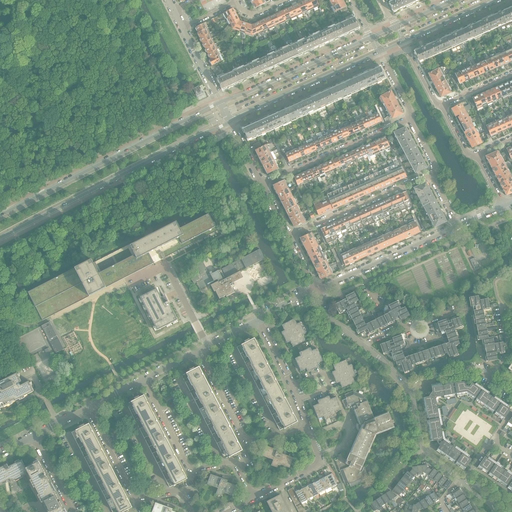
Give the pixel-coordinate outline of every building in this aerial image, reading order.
[(265,3),(263,0),(257,0),(252,3),(253,5),(253,6),(253,8),(255,8),(265,3)] [(313,9),(309,0),(305,0),(303,1),(310,17),(312,16),(310,13),(311,12),(310,10),(313,9)] [(320,8),(317,1),(316,0),(309,0),(313,9),(317,7),(318,9),(319,9),(320,12),(322,12),(320,8)] [(346,6),(345,4),(344,4),(342,0),(333,0),(329,2),(334,13),(340,10),(346,7),(345,6),(346,6)] [(392,2),(389,3),(392,11),(393,12),(394,12),(397,11),(397,10),(400,9),(400,10),(401,9),(402,9),(402,8),(405,7),(406,7),(409,6),(406,0),(393,0),(392,1),(392,2)] [(310,17),(303,1),(297,4),(302,14),(306,12),(307,14),(308,14),(309,17),(310,17)] [(302,14),(297,4),(292,7),(297,16),(302,14)] [(297,16),(292,7),(286,9),(291,19),(297,16)] [(236,14),(233,8),(223,13),(226,19),(236,14)] [(291,19),(286,9),(281,12),(285,22),(291,19)] [(511,19),(507,10),(506,9),(503,10),(504,11),(501,12),(498,13),(498,14),(496,15),(495,14),(492,15),(493,16),(492,16),(497,27),(511,19)] [(285,22),(281,12),(275,14),(280,24),(285,22)] [(231,23),(239,19),(236,14),(226,19),(229,25),(231,23)] [(280,24),(275,14),(270,17),(274,27),(280,24)] [(357,25),(355,21),(356,21),(355,18),(355,19),(354,18),(354,17),(353,17),(352,14),(345,18),(346,20),(343,22),(339,24),(339,23),(338,24),(343,35),(344,35),(347,34),(347,33),(349,32),(350,33),(352,31),(353,31),(355,30),(356,30),(358,29),(358,28),(359,28),(358,27),(359,27),(358,25),(357,25)] [(497,27),(492,16),(491,17),(491,16),(488,17),(488,18),(486,19),(482,20),(483,21),(480,22),(480,21),(477,22),(477,23),(476,23),(481,34),(497,27)] [(274,27),(270,17),(264,19),(269,29),(274,27)] [(240,30),(243,22),(242,22),(240,21),(239,19),(231,23),(233,28),(240,30)] [(269,29),(264,19),(259,22),(266,37),(267,37),(265,33),(266,33),(265,31),(269,29)] [(245,32),(248,24),(243,22),(240,30),(239,32),(245,34),(246,32),(245,32)] [(253,25),(257,32),(258,34),(261,33),(264,40),(266,39),(266,37),(259,22),(253,25)] [(208,28),(205,23),(196,27),(196,28),(195,29),(196,31),(197,31),(198,32),(207,28),(208,28)] [(481,34),(476,23),(476,24),(475,23),(473,24),(473,25),(470,26),(467,27),(467,28),(465,29),(464,28),(461,29),(462,30),(461,30),(466,41),(474,37),(475,39),(482,36),(481,34)] [(257,32),(253,25),(251,25),(249,24),(248,24),(245,32),(246,32),(252,34),(257,32)] [(343,35),(338,24),(338,25),(335,26),(334,26),(328,28),(328,29),(324,31),(324,30),(323,30),(328,42),(329,41),(329,42),(332,41),(332,40),(334,39),(335,39),(338,38),(337,38),(340,37),(340,36),(340,37),(343,36),(343,35)] [(207,28),(198,32),(197,33),(198,33),(197,34),(198,36),(199,36),(200,38),(210,33),(207,28)] [(328,42),(323,30),(323,31),(323,32),(319,33),(319,32),(312,35),(313,36),(309,38),(308,37),(313,48),(314,48),(314,49),(317,48),(317,47),(319,46),(323,45),(322,44),(324,43),(324,44),(325,43),(325,44),(328,43),(328,42)] [(466,41),(461,30),(460,31),(460,30),(457,31),(457,32),(455,33),(451,34),(452,35),(449,36),(449,35),(446,36),(446,37),(450,47),(450,48),(451,50),(459,46),(458,44),(466,41)] [(212,39),(210,33),(200,38),(200,39),(201,42),(202,42),(203,44),(212,39)] [(313,48),(308,37),(307,38),(308,38),(304,40),(304,39),(297,42),(298,43),(294,45),(293,44),(298,55),(299,55),(299,56),(302,55),(302,54),(302,53),(304,53),(307,52),(307,51),(309,50),(310,50),(310,51),(313,50),(313,49),(313,48)] [(450,47),(446,37),(445,38),(444,37),(442,38),(442,39),(439,40),(436,41),(436,42),(434,43),(433,42),(430,43),(431,44),(430,44),(435,54),(442,51),(443,53),(444,53),(443,51),(450,48),(450,47)] [(215,44),(212,39),(203,44),(202,45),(203,47),(204,47),(205,49),(215,44)] [(218,49),(222,47),(222,46),(219,47),(219,46),(217,47),(215,44),(205,49),(206,49),(205,50),(206,52),(207,52),(208,54),(218,49)] [(298,55),(293,44),(292,44),(293,45),(289,47),(289,46),(282,49),(282,50),(279,52),(278,51),(283,62),(284,62),(284,63),(287,61),(286,61),(287,60),(289,59),(289,60),(292,58),(294,57),(295,57),(295,58),(298,56),(297,56),(298,55)] [(435,54),(430,44),(429,45),(429,44),(426,45),(426,46),(424,47),(421,48),(421,49),(418,50),(418,49),(415,50),(415,51),(414,51),(415,52),(414,53),(415,55),(416,54),(419,61),(426,58),(427,60),(428,60),(427,58),(435,54)] [(220,55),(218,49),(208,54),(208,55),(209,57),(210,57),(211,59),(219,55),(220,55)] [(283,62),(278,51),(277,49),(269,52),(270,54),(267,56),(267,57),(264,58),(263,57),(263,58),(268,69),(269,70),(272,68),(271,67),(272,67),(274,66),(274,67),(277,66),(277,65),(279,64),(280,64),(280,65),(283,63),(282,62),(283,62)] [(508,59),(508,58),(505,52),(501,54),(503,60),(503,61),(504,64),(505,65),(509,63),(508,63),(509,62),(508,59)] [(503,61),(503,60),(501,54),(495,56),(499,67),(500,67),(504,66),(503,65),(504,64),(503,61)] [(221,61),(219,55),(211,59),(209,60),(209,61),(210,63),(212,66),(214,64),(221,61)] [(499,67),(495,56),(490,58),(493,64),(493,65),(494,69),(495,69),(499,68),(498,67),(499,67)] [(268,69),(263,58),(262,58),(263,59),(259,61),(258,60),(252,63),(249,65),(248,64),(248,65),(253,76),(253,75),(254,76),(257,75),(256,74),(257,74),(259,73),(259,74),(262,72),(264,71),(265,71),(268,70),(267,69),(268,69)] [(493,65),(493,64),(490,58),(485,61),(488,67),(487,67),(489,71),(489,72),(494,70),(493,69),(494,69),(493,65)] [(488,67),(485,61),(481,63),(483,69),(484,73),(485,73),(487,72),(489,71),(487,67),(488,67)] [(483,69),(481,63),(475,65),(478,71),(479,75),(480,75),(482,74),(484,73),(483,69)] [(253,76),(248,65),(247,65),(247,66),(243,67),(237,69),(237,70),(233,72),(233,71),(232,71),(238,83),(238,82),(239,83),(241,82),(241,81),(242,81),(244,80),(247,79),(247,78),(249,77),(249,78),(249,77),(250,78),(252,77),(252,76),(253,76)] [(478,71),(475,65),(470,67),(473,73),(473,74),(474,77),(475,77),(475,78),(477,77),(477,76),(479,75),(478,71)] [(377,82),(385,78),(384,77),(385,77),(384,74),(383,74),(382,71),(382,70),(381,68),(380,68),(380,67),(379,68),(378,67),(375,68),(376,69),(373,70),(372,69),(371,70),(369,71),(370,72),(367,73),(366,72),(364,73),(364,74),(363,75),(368,86),(375,82),(376,84),(377,83),(377,82)] [(473,74),(473,73),(470,67),(465,69),(468,76),(469,79),(470,79),(470,80),(473,79),(472,78),(474,77),(473,74)] [(446,84),(442,76),(438,68),(433,71),(428,74),(436,90),(446,84)] [(468,76),(465,69),(460,72),(463,78),(464,82),(465,81),(465,82),(467,81),(467,80),(469,79),(468,76)] [(238,83),(232,71),(232,72),(232,73),(228,74),(228,73),(221,76),(222,77),(218,79),(218,80),(219,83),(219,82),(221,86),(220,87),(221,89),(222,89),(223,89),(223,90),(226,89),(226,88),(226,87),(228,87),(229,87),(232,86),(232,85),(234,84),(235,85),(237,84),(237,83),(238,83)] [(463,78),(460,72),(455,74),(455,75),(457,80),(458,82),(459,84),(460,83),(460,84),(462,83),(462,82),(464,82),(463,78)] [(368,86),(363,75),(361,75),(361,74),(358,76),(359,77),(356,78),(355,77),(352,79),(353,79),(350,81),(349,80),(346,81),(347,82),(346,82),(351,94),(358,90),(359,92),(360,91),(360,89),(368,86)] [(351,94),(346,82),(344,83),(344,82),(341,83),(342,84),(339,86),(338,85),(335,86),(335,87),(333,88),(332,87),(329,89),(330,90),(328,90),(333,101),(341,98),(342,99),(343,99),(343,97),(351,94)] [(511,94),(511,90),(509,83),(508,83),(508,82),(505,84),(503,85),(508,96),(511,94)] [(451,93),(446,84),(436,90),(441,97),(451,93)] [(508,96),(503,85),(499,86),(500,87),(498,87),(502,97),(503,99),(508,96)] [(201,93),(200,90),(198,86),(193,89),(197,96),(204,92),(201,93)] [(502,97),(498,87),(497,88),(497,87),(495,88),(495,89),(493,89),(497,99),(502,97)] [(497,99),(493,89),(492,90),(492,89),(489,90),(490,91),(488,92),(492,101),(493,103),(495,102),(495,100),(497,99)] [(333,101),(328,90),(327,91),(327,90),(324,91),(324,92),(321,93),(318,94),(318,95),(315,96),(315,95),(312,96),(313,97),(311,98),(316,109),(324,106),(325,107),(326,106),(326,105),(333,101)] [(399,106),(395,100),(391,91),(386,94),(382,96),(381,94),(380,94),(381,97),(389,112),(399,106)] [(492,101),(488,92),(487,92),(487,91),(484,93),(485,93),(483,94),(487,104),(488,106),(493,104),(492,102),(492,101)] [(487,104),(483,94),(482,94),(479,95),(478,96),(482,106),(487,104)] [(482,106),(478,96),(477,97),(477,96),(474,97),(475,98),(472,99),(476,108),(477,108),(478,111),(480,110),(483,108),(482,106)] [(316,109),(311,98),(310,98),(307,99),(307,100),(304,101),(304,100),(302,101),(301,102),(298,104),(298,103),(295,104),(295,105),(294,106),(299,117),(307,113),(307,115),(309,114),(308,113),(316,109)] [(465,112),(460,103),(459,103),(454,106),(454,107),(451,109),(455,117),(465,112)] [(299,117),(294,106),(293,106),(293,105),(290,106),(290,107),(287,109),(287,108),(284,109),(284,110),(281,111),(278,112),(278,113),(277,113),(282,125),(290,121),(290,122),(291,122),(292,122),(291,120),(299,117)] [(403,114),(399,106),(389,112),(390,115),(386,117),(385,118),(384,119),(385,122),(392,119),(403,114)] [(376,123),(372,114),(369,116),(367,113),(366,113),(366,112),(365,113),(367,117),(371,126),(373,125),(374,126),(375,125),(376,124),(376,123)] [(382,122),(381,120),(380,118),(379,116),(378,113),(378,112),(372,114),(376,123),(378,123),(379,123),(382,122)] [(470,121),(471,121),(468,117),(465,112),(455,117),(463,132),(473,127),(476,126),(474,122),(471,124),(470,121)] [(282,125),(277,113),(276,114),(275,113),(273,114),(273,115),(270,116),(267,117),(267,118),(264,119),(264,118),(261,119),(261,120),(260,121),(265,132),(273,129),(273,130),(275,130),(274,128),(282,125)] [(371,126),(367,117),(363,118),(362,116),(362,117),(361,115),(359,115),(361,119),(365,129),(367,128),(368,128),(370,127),(371,126)] [(365,129),(361,119),(358,121),(357,119),(356,119),(355,117),(354,118),(356,122),(360,131),(362,130),(363,131),(365,130),(365,129)] [(509,123),(507,117),(502,119),(504,125),(505,125),(506,129),(508,128),(508,129),(511,127),(511,126),(510,123),(509,123)] [(504,125),(502,119),(497,122),(499,127),(500,128),(501,131),(503,130),(503,131),(507,130),(506,129),(505,125),(504,125)] [(265,132),(260,121),(259,121),(258,121),(256,122),(256,123),(253,124),(253,123),(252,124),(250,125),(247,127),(247,126),(244,127),(244,128),(243,129),(243,130),(244,133),(244,132),(246,136),(245,136),(247,139),(248,140),(256,137),(256,138),(258,137),(257,136),(265,132)] [(360,131),(356,122),(352,123),(352,121),(349,122),(350,124),(354,134),(356,133),(357,133),(359,132),(360,131)] [(354,134),(350,124),(347,125),(346,123),(345,124),(344,122),(343,122),(345,126),(349,136),(351,135),(352,136),(353,135),(354,134)] [(499,127),(497,122),(492,124),(494,129),(495,130),(496,133),(498,132),(499,133),(502,132),(501,131),(500,128),(499,127)] [(494,129),(492,124),(486,126),(487,127),(487,128),(488,130),(488,131),(489,132),(490,133),(491,138),(495,136),(495,135),(497,134),(496,133),(495,130),(494,129)] [(349,136),(345,126),(339,129),(344,138),(345,138),(346,138),(348,137),(348,136),(349,136)] [(344,138),(339,129),(336,130),(335,128),(335,129),(334,127),(332,127),(334,131),(338,141),(340,140),(341,140),(343,140),(343,139),(344,138)] [(412,140),(408,133),(405,127),(393,132),(396,139),(398,142),(399,142),(401,146),(412,140)] [(482,143),(478,137),(479,137),(477,132),(476,133),(473,127),(463,132),(472,148),(478,145),(482,143)] [(338,141),(334,131),(331,133),(330,131),(329,131),(328,129),(327,130),(329,133),(333,143),(334,142),(335,143),(337,142),(338,141)] [(333,143),(329,133),(323,136),(327,145),(329,145),(330,145),(332,144),(332,143),(333,143)] [(327,145),(323,136),(320,137),(319,136),(318,136),(317,134),(316,134),(318,138),(317,138),(322,148),(323,147),(325,147),(326,147),(327,146),(327,145)] [(322,148),(317,138),(315,139),(314,138),(313,138),(312,136),(310,137),(311,139),(312,141),(316,150),(318,149),(319,150),(321,149),(321,148),(322,148)] [(386,139),(385,137),(384,137),(382,137),(382,139),(380,139),(381,141),(382,143),(381,144),(382,146),(383,145),(385,150),(390,148),(389,146),(388,143),(387,141),(386,139)] [(316,150),(312,141),(311,139),(307,141),(307,139),(305,139),(307,143),(306,143),(310,153),(313,152),(314,152),(315,151),(316,150)] [(385,150),(383,145),(382,146),(381,144),(382,143),(381,141),(380,139),(378,140),(377,139),(376,140),(375,141),(380,152),(385,150)] [(420,155),(416,148),(412,140),(401,146),(403,150),(403,151),(406,158),(407,157),(409,160),(420,155)] [(380,152),(375,141),(375,142),(374,141),(372,142),(371,143),(370,144),(370,145),(370,146),(371,147),(372,148),(373,150),(372,150),(375,157),(376,157),(375,155),(380,152)] [(310,153),(306,143),(301,145),(305,155),(307,154),(308,154),(310,154),(310,153)] [(375,157),(372,150),(373,150),(372,148),(371,147),(370,146),(370,145),(370,144),(368,144),(367,144),(365,145),(365,146),(370,160),(371,160),(371,159),(375,157)] [(273,160),(269,153),(266,145),(262,147),(256,150),(263,165),(273,160)] [(305,155),(301,145),(296,148),(300,157),(302,156),(303,157),(305,156),(305,155)] [(370,160),(365,146),(362,147),(360,147),(359,148),(364,160),(364,159),(363,157),(367,156),(369,161),(370,160)] [(294,160),(290,150),(285,153),(284,152),(283,152),(282,150),(281,147),(280,148),(284,156),(285,158),(287,157),(289,162),(291,161),(292,161),(294,161),(294,160)] [(300,157),(296,148),(290,150),(294,160),(296,159),(297,159),(299,158),(300,157)] [(364,160),(359,148),(357,149),(356,149),(354,150),(354,151),(359,162),(358,160),(361,158),(362,160),(364,160)] [(359,162),(354,151),(352,152),(351,151),(349,152),(348,153),(352,162),(356,161),(357,163),(359,162)] [(503,163),(500,156),(497,151),(485,156),(492,169),(503,163)] [(352,162),(348,153),(346,154),(345,154),(343,155),(343,156),(348,168),(348,167),(347,165),(352,162)] [(427,167),(423,160),(420,155),(409,160),(411,165),(410,165),(415,173),(426,168),(427,167)] [(348,168),(343,156),(341,157),(340,156),(338,157),(338,158),(337,158),(341,167),(342,167),(343,170),(348,168)] [(341,167),(337,158),(335,159),(334,158),(333,159),(332,160),(332,161),(336,170),(341,167)] [(279,169),(277,165),(276,166),(273,160),(263,165),(267,174),(279,169)] [(336,170),(332,161),(330,161),(329,161),(327,162),(327,163),(326,163),(331,174),(332,174),(331,172),(336,170)] [(400,164),(399,162),(394,165),(401,179),(406,177),(405,175),(404,173),(403,171),(402,169),(401,166),(400,164)] [(331,174),(326,163),(325,164),(324,163),(322,164),(321,165),(326,176),(331,174)] [(511,177),(507,170),(503,163),(492,169),(500,184),(511,177)] [(326,176),(321,165),(319,166),(318,166),(316,167),(316,168),(321,181),(322,181),(321,179),(326,176)] [(401,179),(394,165),(389,167),(395,182),(401,179)] [(395,182),(389,167),(384,169),(390,184),(395,182)] [(321,181),(316,168),(314,169),(313,168),(311,169),(310,170),(315,181),(315,179),(317,178),(319,182),(321,181)] [(390,184),(384,169),(378,172),(385,186),(390,184)] [(315,181),(310,170),(308,171),(307,171),(305,171),(305,172),(304,173),(308,182),(312,180),(313,182),(315,181)] [(385,186),(378,172),(373,174),(380,189),(385,186)] [(308,182),(304,173),(303,173),(302,173),(300,174),(300,175),(299,175),(303,184),(308,182)] [(380,189),(373,174),(368,176),(375,191),(380,189)] [(303,184),(299,175),(297,176),(296,175),(295,176),(294,177),(298,186),(303,184)] [(375,191),(368,176),(363,179),(370,193),(375,191)] [(511,192),(511,179),(511,177),(500,184),(506,196),(507,195),(511,192)] [(370,193),(363,179),(358,181),(364,195),(370,193)] [(288,187),(285,180),(273,185),(277,193),(288,187)] [(364,195),(358,181),(353,183),(359,198),(364,195)] [(359,198),(353,183),(347,186),(354,200),(359,198)] [(432,195),(428,187),(426,183),(413,188),(416,194),(417,197),(419,196),(421,200),(432,195)] [(354,200),(347,186),(342,188),(349,202),(354,200)] [(297,205),(295,200),(288,187),(277,193),(286,210),(297,205)] [(307,199),(325,191),(324,188),(306,196),(307,199)] [(349,202),(342,188),(337,190),(343,205),(349,202)] [(343,205),(337,190),(332,192),(338,207),(343,205)] [(407,191),(406,191),(405,192),(409,200),(411,206),(413,209),(414,208),(411,200),(407,191)] [(338,207),(332,192),(326,195),(327,196),(333,209),(338,207)] [(409,200),(405,192),(400,194),(403,200),(406,208),(411,206),(409,200)] [(105,196),(104,194),(93,199),(94,202),(105,196)] [(406,208),(403,200),(400,194),(395,196),(397,200),(401,210),(406,208)] [(440,209),(435,201),(432,195),(421,200),(423,205),(422,205),(425,211),(426,211),(429,215),(440,209)] [(333,209),(327,196),(313,202),(315,206),(314,206),(319,215),(333,209)] [(401,210),(397,200),(395,196),(389,199),(390,200),(396,213),(401,210)] [(396,213),(390,200),(389,199),(384,201),(390,215),(396,213)] [(390,215),(384,201),(379,203),(385,218),(390,215)] [(385,218),(379,203),(373,206),(380,220),(385,218)] [(305,222),(301,213),(297,205),(286,210),(294,226),(305,222)] [(380,220),(373,206),(368,208),(375,222),(380,220)] [(375,222),(368,208),(363,210),(369,224),(375,222)] [(446,222),(443,215),(440,209),(429,215),(431,219),(430,220),(431,223),(434,227),(446,222)] [(369,224),(363,210),(358,213),(364,227),(369,224)] [(364,227),(358,213),(352,215),(359,229),(364,227)] [(58,277),(28,292),(33,302),(42,320),(122,279),(135,273),(153,264),(154,263),(151,258),(155,256),(159,254),(161,259),(165,258),(165,257),(173,254),(190,245),(217,231),(215,227),(209,214),(202,217),(180,228),(178,224),(176,222),(176,220),(152,232),(145,236),(137,240),(129,244),(117,250),(97,261),(93,262),(92,259),(58,277)] [(359,229),(352,215),(347,217),(354,231),(359,229)] [(354,231),(347,217),(342,219),(348,234),(354,231)] [(348,234),(342,219),(337,222),(343,236),(348,234)] [(343,236),(337,222),(332,224),(338,238),(343,236)] [(418,229),(417,227),(417,226),(416,224),(415,222),(400,229),(405,239),(419,232),(419,231),(418,229)] [(338,238),(332,224),(326,226),(333,241),(338,238)] [(333,241),(326,226),(321,229),(321,231),(322,232),(323,234),(323,235),(324,237),(325,238),(325,240),(326,241),(327,243),(333,241)] [(405,239),(400,229),(385,235),(390,245),(405,239)] [(318,246),(314,239),(311,233),(300,238),(307,252),(318,246)] [(390,245),(385,235),(370,242),(375,252),(390,245)] [(375,252),(370,242),(356,249),(360,259),(375,252)] [(325,260),(323,256),(326,254),(326,253),(327,252),(326,251),(323,252),(321,253),(318,246),(307,252),(310,258),(311,259),(311,260),(314,266),(325,261),(325,260)] [(360,259),(356,249),(341,255),(341,256),(342,257),(342,259),(343,261),(344,263),(345,265),(345,266),(360,259)] [(229,255),(191,275),(196,285),(196,284),(206,302),(221,294),(222,295),(241,286),(240,284),(235,273),(237,272),(229,255)] [(475,258),(470,260),(475,270),(480,268),(475,258)] [(329,268),(330,267),(333,265),(334,265),(333,263),(329,264),(327,265),(325,261),(314,266),(317,272),(318,273),(318,274),(321,279),(332,274),(329,268)] [(141,298),(139,299),(141,303),(143,302),(145,307),(143,308),(145,312),(147,311),(149,315),(147,316),(149,320),(151,319),(155,326),(153,327),(155,331),(157,330),(166,326),(167,328),(171,326),(170,324),(172,323),(173,325),(177,323),(176,321),(177,320),(168,302),(168,301),(163,303),(161,298),(161,297),(156,289),(140,297),(141,298)] [(358,310),(354,303),(358,301),(354,292),(345,296),(347,300),(344,302),(343,300),(334,304),(339,314),(340,314),(339,314),(339,313),(347,309),(350,314),(358,310)] [(385,307),(388,297),(385,296),(382,306),(371,311),(374,318),(377,317),(374,312),(385,307)] [(483,309),(489,307),(489,304),(489,303),(488,299),(479,300),(478,296),(469,298),(470,307),(475,306),(476,310),(473,310),(475,319),(474,320),(474,319),(474,320),(484,318),(483,309)] [(401,309),(397,301),(398,301),(398,300),(396,301),(388,305),(392,311),(383,315),(388,324),(396,320),(395,317),(399,316),(401,320),(409,316),(405,307),(401,309)] [(370,315),(364,302),(362,303),(367,313),(362,316),(363,318),(370,315)] [(363,321),(358,310),(350,314),(359,333),(357,333),(358,334),(367,329),(365,325),(363,320),(363,321)] [(388,324),(383,315),(375,319),(365,325),(367,329),(370,334),(369,333),(388,324)] [(463,327),(460,317),(451,320),(451,322),(447,324),(446,319),(437,322),(440,331),(445,330),(446,333),(442,335),(441,333),(439,333),(438,332),(436,332),(437,336),(439,335),(440,337),(442,336),(443,339),(447,337),(447,338),(456,335),(454,329),(462,326),(463,328),(463,327)] [(496,331),(495,327),(486,329),(486,327),(495,325),(494,321),(492,322),(493,323),(486,325),(484,318),(474,320),(475,319),(479,340),(478,340),(477,340),(483,339),(488,338),(487,331),(494,330),(494,332),(496,331)] [(306,334),(300,322),(297,324),(294,319),(293,319),(282,325),(282,326),(284,330),(282,332),(282,333),(287,342),(288,343),(290,341),(292,346),(294,346),(305,341),(302,335),(306,334)] [(42,325),(41,326),(43,329),(44,329),(49,339),(48,340),(50,343),(56,353),(64,349),(58,339),(57,335),(56,336),(51,325),(50,321),(49,322),(42,325)] [(405,349),(401,350),(400,345),(404,344),(401,335),(392,338),(394,342),(390,343),(389,341),(380,344),(383,355),(384,355),(383,353),(392,350),(394,357),(403,354),(402,353),(408,351),(410,346),(408,340),(406,341),(407,344),(405,349)] [(458,353),(455,345),(459,344),(456,335),(447,338),(449,342),(436,347),(439,355),(448,352),(449,357),(458,353)] [(505,353),(504,348),(504,347),(504,346),(503,346),(501,335),(499,336),(500,342),(494,344),(493,337),(488,338),(483,339),(487,361),(486,361),(486,362),(497,360),(495,353),(504,351),(504,352),(504,353),(505,353)] [(262,353),(259,347),(254,338),(250,340),(249,339),(244,341),(245,343),(237,347),(245,363),(262,353)] [(439,355),(436,347),(417,353),(420,362),(439,355)] [(318,367),(318,366),(317,363),(322,361),(322,360),(317,349),(316,349),(312,351),(311,348),(309,348),(300,352),(299,354),(300,356),(296,358),(295,359),(300,370),(301,371),(306,369),(307,371),(308,371),(318,367)] [(272,372),(268,366),(262,353),(245,363),(254,381),(272,372)] [(413,369),(411,365),(420,362),(417,353),(404,358),(403,354),(394,357),(395,361),(397,365),(398,365),(398,366),(399,365),(399,364),(401,364),(404,372),(413,369)] [(355,375),(354,370),(352,365),(350,364),(348,365),(346,361),(345,360),(334,365),(333,366),(335,370),(333,371),(332,373),(335,379),(336,384),(340,382),(341,387),(343,387),(354,383),(354,382),(353,377),(355,376),(355,375)] [(207,382),(204,376),(199,366),(195,369),(194,367),(189,370),(190,371),(182,376),(190,391),(207,382)] [(280,387),(277,381),(272,372),(254,381),(262,396),(280,387)] [(0,408),(27,395),(34,391),(29,381),(19,386),(18,383),(21,381),(17,373),(0,381),(0,395),(0,396),(0,395),(0,408)] [(466,392),(467,386),(466,386),(465,381),(442,385),(444,396),(461,392),(461,393),(466,392)] [(217,400),(213,394),(207,382),(190,391),(199,409),(217,400)] [(491,396),(483,390),(482,390),(472,383),(469,386),(467,386),(466,392),(470,395),(470,394),(485,405),(491,396)] [(439,397),(444,396),(442,385),(436,386),(431,387),(432,391),(428,397),(424,397),(425,402),(426,408),(437,406),(436,401),(437,401),(437,400),(439,398),(439,397)] [(289,406),(286,399),(280,387),(262,396),(272,415),(278,412),(289,406)] [(369,448),(375,434),(394,427),(392,423),(394,423),(393,420),(391,420),(388,413),(374,418),(365,396),(353,391),(344,394),(345,396),(343,397),(344,399),(342,400),(345,409),(348,408),(355,411),(360,424),(363,425),(347,460),(344,458),(342,453),(338,455),(339,457),(337,458),(337,460),(335,461),(345,484),(347,484),(347,486),(350,485),(350,487),(365,481),(364,479),(366,478),(365,476),(368,475),(364,467),(361,466),(366,456),(370,449),(369,448)] [(152,411),(149,404),(144,395),(139,397),(139,396),(134,398),(135,399),(126,404),(135,420),(152,411)] [(340,409),(338,403),(336,397),(330,399),(329,396),(317,400),(318,404),(313,406),(318,418),(319,418),(324,417),(324,419),(326,420),(336,416),(336,415),(335,412),(340,410),(340,409)] [(510,409),(502,403),(491,396),(485,405),(494,410),(496,412),(500,415),(499,415),(504,418),(510,409)] [(225,416),(222,410),(217,400),(199,409),(207,425),(225,416)] [(498,427),(491,422),(492,421),(488,418),(486,418),(487,417),(483,414),(481,416),(475,411),(477,410),(472,407),(471,408),(461,402),(456,409),(454,408),(447,418),(449,419),(449,420),(446,423),(448,430),(453,434),(452,436),(457,439),(458,437),(461,439),(464,441),(463,443),(467,446),(467,445),(469,446),(468,447),(472,450),(474,448),(478,451),(487,438),(490,440),(492,435),(498,427)] [(297,422),(294,415),(289,406),(278,412),(272,415),(280,430),(284,428),(284,429),(286,428),(288,426),(289,428),(294,425),(293,424),(297,422)] [(439,418),(440,418),(440,417),(439,416),(437,406),(426,408),(427,413),(430,425),(429,425),(430,431),(441,429),(439,418)] [(162,429),(158,422),(152,411),(135,420),(144,438),(162,429)] [(234,435),(231,428),(225,416),(207,425),(217,444),(234,435)] [(97,439),(94,433),(89,423),(84,426),(84,424),(79,426),(80,428),(71,432),(80,448),(97,439)] [(170,445),(166,438),(162,429),(144,438),(152,454),(170,445)] [(452,446),(444,441),(444,440),(444,439),(444,438),(443,438),(441,429),(430,431),(431,436),(432,436),(433,441),(436,440),(440,445),(437,449),(442,451),(441,452),(446,455),(452,446)] [(242,450),(239,443),(234,435),(217,444),(225,459),(229,457),(229,458),(231,457),(231,456),(233,455),(234,456),(239,454),(238,452),(242,450)] [(107,457),(103,451),(97,439),(80,448),(89,467),(107,457)] [(179,463),(176,456),(170,445),(152,454),(162,472),(179,463)] [(471,459),(463,453),(462,453),(463,452),(462,452),(462,451),(461,451),(461,452),(452,446),(446,455),(450,458),(451,458),(461,465),(460,465),(465,468),(471,459)] [(290,466),(293,459),(281,455),(282,454),(282,453),(283,451),(277,449),(276,451),(265,447),(262,454),(273,458),(271,464),(277,466),(279,462),(290,466)] [(115,473),(111,467),(107,457),(89,467),(97,482),(115,473)] [(504,470),(493,463),(485,457),(478,466),(483,469),(483,468),(493,475),(493,476),(498,479),(504,470)] [(64,511),(60,503),(59,501),(58,502),(57,499),(58,499),(46,476),(45,474),(39,461),(26,468),(21,460),(8,466),(7,464),(0,467),(0,484),(10,479),(11,482),(26,474),(26,473),(28,472),(48,511),(64,511)] [(187,478),(184,472),(179,463),(162,472),(169,487),(173,485),(174,486),(176,485),(178,483),(179,485),(183,482),(183,481),(187,478)] [(431,470),(427,467),(427,465),(422,465),(423,472),(424,472),(428,475),(431,470)] [(418,472),(417,466),(412,467),(412,469),(409,473),(414,476),(417,472),(418,472)] [(431,480),(437,472),(433,468),(431,470),(428,475),(431,477),(429,479),(431,480)] [(511,475),(504,470),(498,479),(502,482),(511,488),(511,475)] [(412,479),(414,476),(409,473),(407,471),(403,476),(412,483),(413,481),(412,479)] [(434,480),(437,482),(442,475),(437,472),(431,480),(433,482),(434,480)] [(124,491),(121,485),(115,473),(97,482),(107,500),(124,491)] [(337,484),(335,480),(331,473),(331,474),(325,477),(330,487),(337,484)] [(235,495),(238,487),(226,483),(227,482),(228,479),(222,477),(221,479),(210,475),(207,483),(218,487),(216,493),(222,495),(224,491),(235,495)] [(440,487),(447,479),(442,476),(443,475),(442,475),(437,482),(440,484),(439,486),(440,487)] [(412,483),(403,476),(400,481),(399,480),(400,481),(406,486),(409,483),(410,484),(412,483)] [(330,487),(325,477),(319,480),(324,490),(330,487)] [(447,489),(452,483),(447,479),(440,487),(442,489),(444,487),(447,489)] [(324,490),(319,480),(313,483),(318,493),(324,490)] [(404,489),(406,486),(400,481),(396,485),(405,492),(406,490),(404,489)] [(318,493),(313,483),(307,486),(312,496),(318,493)] [(405,492),(396,485),(392,490),(399,496),(401,492),(403,494),(405,492)] [(312,496),(307,486),(301,489),(306,499),(312,496)] [(462,493),(459,488),(450,494),(451,496),(453,495),(455,498),(462,493),(463,493),(462,493)] [(306,499),(301,489),(295,492),(296,494),(297,496),(299,499),(300,502),(301,502),(306,499)] [(395,497),(392,493),(390,490),(390,491),(385,494),(391,503),(393,501),(392,499),(395,497)] [(439,499),(433,490),(431,492),(432,494),(429,496),(433,503),(434,503),(433,503),(438,499),(438,500),(439,499)] [(132,507),(129,500),(124,491),(107,500),(112,511),(122,511),(123,511),(126,511),(128,511),(128,509),(132,507)] [(457,504),(465,498),(462,493),(455,498),(457,501),(455,502),(457,504)] [(391,503),(385,494),(380,497),(385,504),(388,502),(389,504),(391,503)] [(287,511),(279,495),(268,501),(273,511),(287,511)] [(433,503),(429,496),(426,498),(425,496),(422,497),(428,506),(433,503)] [(385,504),(380,497),(375,500),(381,509),(383,508),(382,506),(385,504)] [(428,506),(422,497),(421,498),(422,500),(419,502),(422,507),(423,510),(424,510),(423,509),(428,506)] [(469,503),(465,498),(457,504),(458,506),(460,505),(462,508),(469,503)] [(381,509),(375,500),(370,503),(369,503),(374,511),(378,509),(379,511),(381,509)] [(422,507),(419,502),(415,505),(413,504),(412,511),(417,511),(418,510),(422,507)] [(466,511),(472,508),(469,503),(462,508),(464,511),(461,511),(466,511)]
